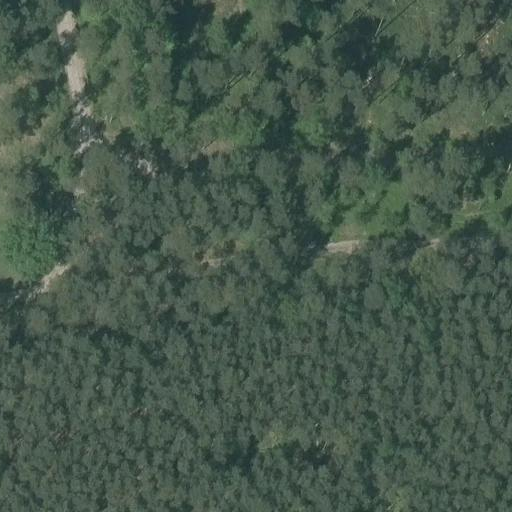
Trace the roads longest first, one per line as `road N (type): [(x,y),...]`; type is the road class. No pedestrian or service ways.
road 1 (unknown): [(41,291),(294,252),(511,250)]
road 2 (track): [(154,173),(511,157)]
road 3 (track): [(154,173),(145,196),(41,291)]
road 4 (track): [(41,291),(60,266),(82,180),(100,148)]
road 5 (track): [(62,0),(85,124),(100,148)]
